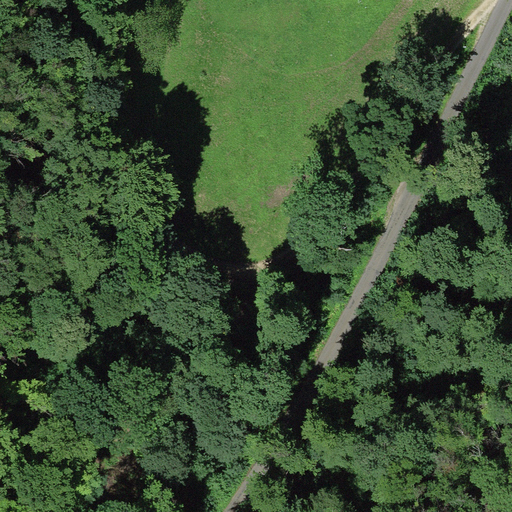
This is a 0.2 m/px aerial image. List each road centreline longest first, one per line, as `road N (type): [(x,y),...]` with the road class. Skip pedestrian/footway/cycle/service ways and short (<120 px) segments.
road 1 (track): [(490,0),(384,107),(273,267),(221,272),(169,249),(106,0)]
road 2 (track): [(508,0),(222,511)]
